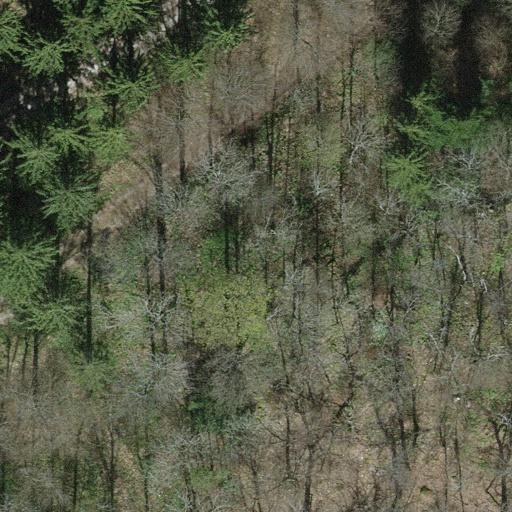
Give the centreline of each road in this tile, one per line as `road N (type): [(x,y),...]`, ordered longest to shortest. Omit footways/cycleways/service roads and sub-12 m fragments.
road 1 (track): [(0,310),(383,0)]
road 2 (track): [(185,0),(0,113)]
